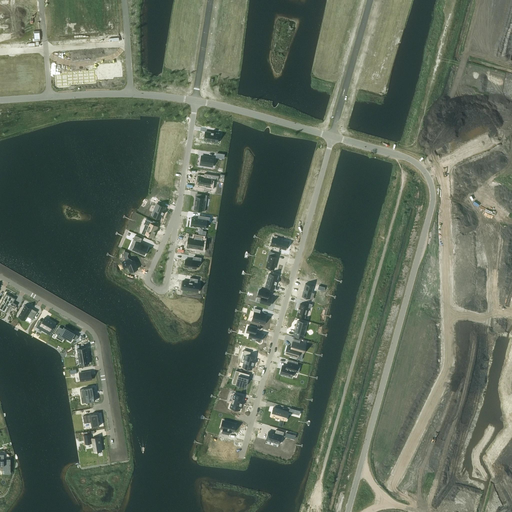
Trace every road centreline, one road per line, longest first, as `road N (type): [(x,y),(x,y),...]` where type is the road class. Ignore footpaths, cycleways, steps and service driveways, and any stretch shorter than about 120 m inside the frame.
road 1 (unclassified): [(440,167),(447,379),(385,501),(368,511)]
road 2 (unclassified): [(348,511),(432,203),(418,164)]
road 3 (residential): [(332,136),(241,456)]
road 4 (residential): [(0,276),(89,329),(112,445)]
road 5 (unknown): [(0,402),(163,417)]
road 6 (unclassified): [(511,190),(490,273),(493,314),(511,319)]
road 7 (residential): [(332,136),(371,0)]
road 8 (tertiary): [(332,136),(195,101)]
